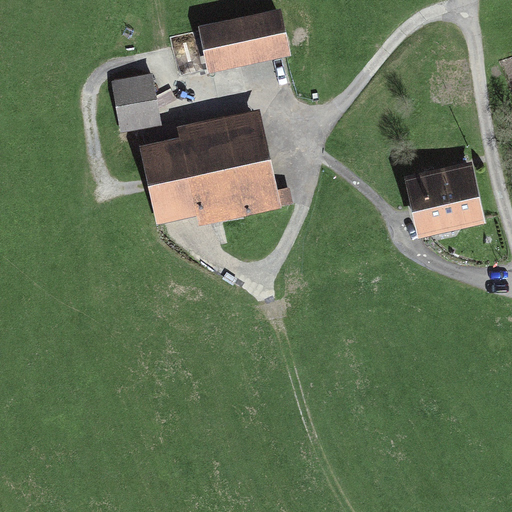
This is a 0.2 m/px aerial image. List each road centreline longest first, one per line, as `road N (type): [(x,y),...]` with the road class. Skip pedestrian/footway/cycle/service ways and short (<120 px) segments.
road 1 (track): [(360,511),(323,462),(268,283),(315,154),(362,84),(426,19),(465,11)]
road 2 (track): [(315,154),(383,208),(401,253),(463,281),(511,284)]
road 3 (track): [(464,0),(511,238)]
